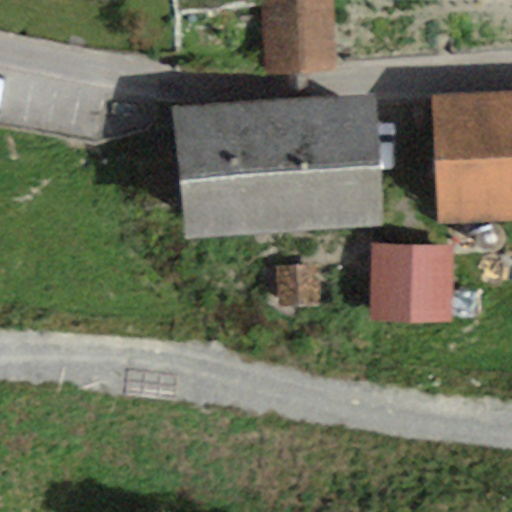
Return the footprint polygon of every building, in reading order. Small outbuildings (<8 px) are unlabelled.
[(329,0),(262,0),(268,75),(291,74),(309,72),(335,71),(329,0)] [(293,100),(312,99),(309,72),(291,74),(293,100)] [(511,90),(437,94),(443,221),(511,218),(511,90)] [(293,100),(180,110),(190,238),(391,222),(381,93),(312,99),(293,100)] [(509,233),(508,229),(505,226),(501,224),(497,224),(493,224),(489,226),(486,229),(484,233),(483,237),(484,242),(486,246),(490,249),(494,250),(499,250),(503,249),(507,246),(509,242),(510,237),(509,233)] [(455,246),(374,245),(373,321),(454,322),(455,246)] [(318,264),(275,266),(277,308),(321,306),(318,264)]
